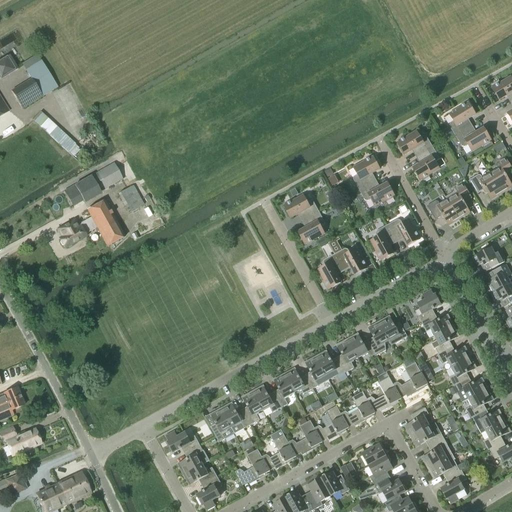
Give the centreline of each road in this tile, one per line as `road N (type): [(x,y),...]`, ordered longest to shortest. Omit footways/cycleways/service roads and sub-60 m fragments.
road 1 (residential): [(438,511),(388,425),(232,511)]
road 2 (residential): [(147,426),(334,324)]
road 3 (tertiary): [(92,455),(0,274)]
road 4 (residential): [(334,324),(269,207)]
road 5 (residential): [(445,256),(381,145)]
road 6 (residential): [(334,324),(442,268)]
